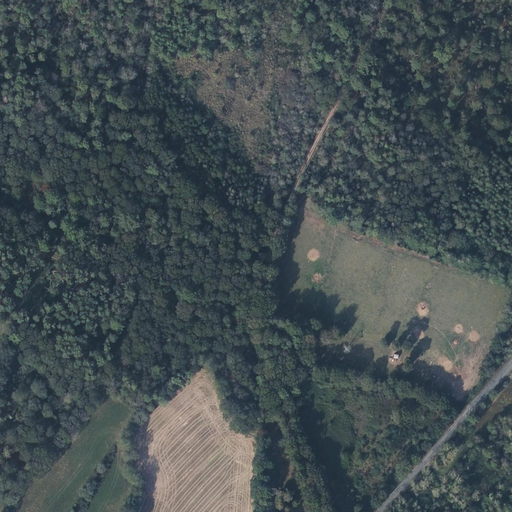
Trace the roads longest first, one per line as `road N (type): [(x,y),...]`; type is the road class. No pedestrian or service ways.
road 1 (track): [(386,0),(275,230),(249,320),(72,265),(50,247),(26,248),(0,230)]
road 2 (track): [(249,320),(324,511)]
road 3 (tertiary): [(511,363),(379,511)]
